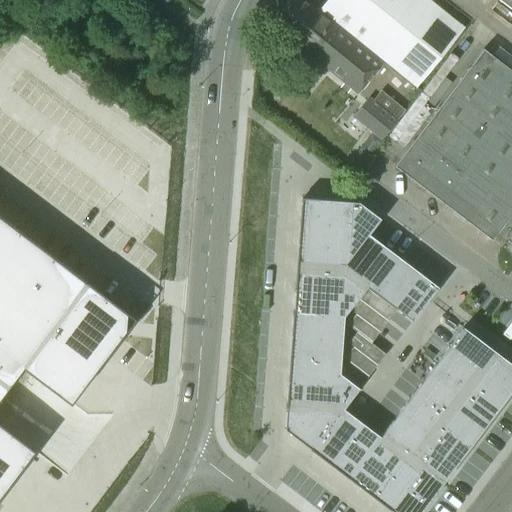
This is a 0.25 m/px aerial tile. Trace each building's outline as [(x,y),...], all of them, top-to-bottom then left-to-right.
[(459,25),(428,0),(327,0),(318,12),(303,0),(288,0),(270,23),(357,94),(382,64),(381,63),(382,62),(411,85),(414,88),(463,27),(459,24),(459,25)] [(511,0),(497,0),(511,11),(511,0)] [(491,240),(511,212),(511,71),(482,49),(394,166),(491,240)] [(396,121),(368,98),(352,117),(381,140),(396,121)] [(301,198),(300,222),(351,226),(353,202),(301,198)] [(348,271),(348,272),(359,280),(384,247),(368,235),(380,219),(358,203),(353,202),(351,226),(349,248),(348,271)] [(0,217),(0,380),(8,387),(23,368),(70,403),(125,331),(127,314),(108,300),(108,299),(0,217)] [(300,222),(298,245),(349,248),(351,226),(300,222)] [(298,245),(296,268),(348,271),(349,248),(298,245)] [(384,247),(359,280),(366,286),(377,294),(402,261),(384,247)] [(402,261),(377,294),(395,308),(420,274),(402,261)] [(296,268),(295,291),(359,296),(366,286),(359,280),(348,272),(348,271),(296,268)] [(420,274),(395,308),(412,321),(438,287),(420,274)] [(367,288),(358,300),(387,321),(395,310),(367,288)] [(295,291),(293,314),(343,317),(359,296),(295,291)] [(358,300),(350,310),(355,314),(379,332),(387,321),(358,300)] [(293,314),(291,337),(342,340),(343,317),(293,314)] [(355,314),(347,325),(356,332),(370,343),(379,332),(355,314)] [(462,327),(449,345),(480,369),(494,351),(462,327)] [(356,332),(348,343),(352,347),(376,365),(385,354),(370,343),(356,332)] [(291,337),(290,360),(340,363),(342,340),(291,337)] [(449,345),(435,364),(467,388),(480,369),(449,345)] [(352,347),(344,358),(349,361),(368,376),(376,365),(352,347)] [(511,364),(494,351),(480,369),(511,393),(511,391),(511,364)] [(290,360),(288,383),(331,386),(340,374),(339,374),(340,363),(290,360)] [(349,362),(340,373),(359,387),(368,376),(349,362)] [(435,364),(421,382),(452,405),(467,388),(435,364)] [(480,369),(467,388),(497,411),(511,393),(480,369)] [(288,383),(286,405),(343,409),(358,388),(340,374),(331,386),(288,383)] [(0,380),(0,495),(34,452),(34,451),(0,424),(0,398),(8,387),(0,380)] [(421,382),(407,400),(439,424),(452,405),(421,382)] [(467,388),(452,405),(483,429),(497,411),(467,388)] [(407,400),(393,418),(425,443),(439,424),(407,400)] [(286,405),(285,430),(312,451),(344,409),(343,409),(286,405)] [(452,405),(439,424),(470,448),(483,429),(452,405)] [(344,409),(312,451),(331,465),(362,423),(344,409)] [(393,418),(379,437),(402,453),(411,460),(425,442),(393,418)] [(362,423),(331,465),(349,479),(379,437),(362,423)] [(439,424),(425,443),(456,466),(470,448),(439,424)] [(379,437),(349,479),(371,495),(402,453),(379,437)] [(425,443),(412,461),(421,468),(442,484),(456,466),(425,443)] [(402,453),(371,495),(390,509),(421,468),(412,461),(411,460),(402,453)] [(421,468),(390,509),(393,511),(420,511),(442,484),(421,468)]
